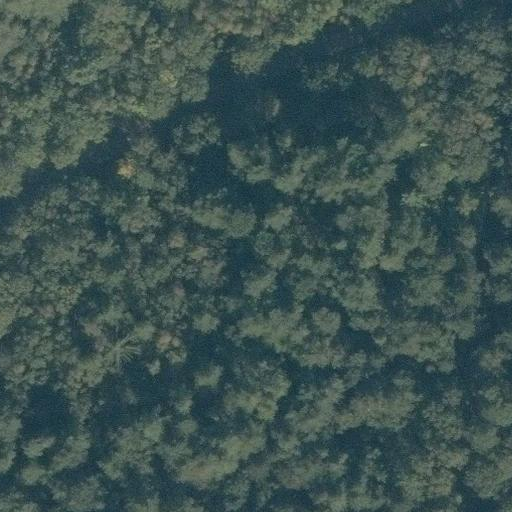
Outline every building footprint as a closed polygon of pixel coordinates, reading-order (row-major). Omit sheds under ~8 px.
[(124,40),(108,39),(106,60),(114,60),(115,56),(127,57),(128,50),(123,50),(124,40)] [(94,242),(93,257),(99,257),(100,252),(108,252),(108,242),(94,242)] [(456,297),(424,290),(416,325),(435,330),(440,308),(453,311),(456,297)] [(241,326),(230,326),(230,334),(227,334),(227,339),(231,339),(231,346),(238,346),(238,338),(246,337),(246,329),(241,329),(241,326)] [(369,422),(326,418),(324,441),(367,445),(369,422)] [(93,460),(80,444),(69,452),(82,469),(93,460)]
